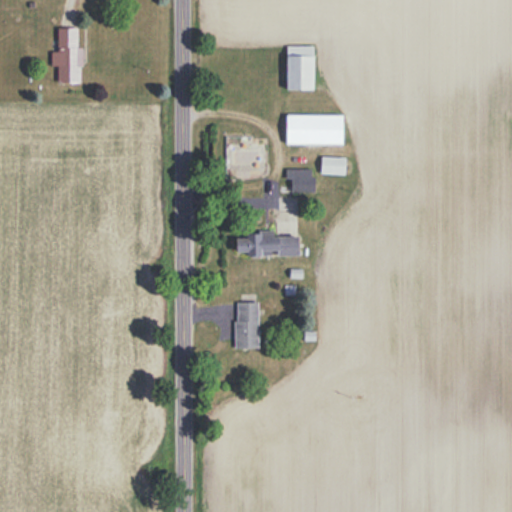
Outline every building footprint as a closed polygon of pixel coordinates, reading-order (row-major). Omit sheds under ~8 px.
[(59,52),(51,52),(51,67),(59,67),(59,83),(83,83),(83,47),(78,47),(78,28),(59,28),(59,52)] [(315,89),(315,46),(287,46),(287,89),(315,89)] [(286,144),(345,144),(345,115),(286,115),(286,144)] [(347,157),(322,157),(322,175),(347,175),(347,157)] [(314,192),(314,169),(286,169),(286,180),(290,180),(290,192),(314,192)] [(301,234),(237,234),(237,256),(301,256),(301,234)] [(235,348),(259,348),(259,302),(235,302),(235,348)]
